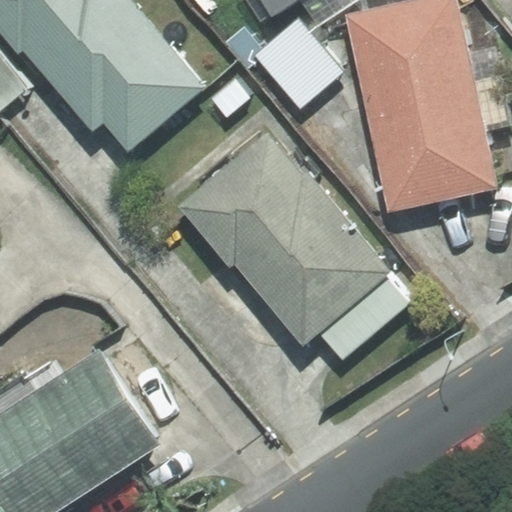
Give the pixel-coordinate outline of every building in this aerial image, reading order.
[(216,81),(137,0),(0,0),(0,15),(139,157),(216,81)] [(308,0),(269,0),(283,18),(308,0)] [(511,182),(468,0),(429,0),(357,17),(403,211),(511,184),(511,182)] [(304,21),(262,61),(308,110),(351,71),(304,21)] [(0,41),(0,103),(13,119),(44,91),(0,41)] [(393,271),(403,261),(281,126),(191,207),(314,342),(322,335),(348,364),(419,300),(393,271)] [(0,359),(12,346),(1,336),(36,297),(0,263),(0,359)] [(0,511),(72,511),(173,444),(106,346),(0,418),(0,511)]
